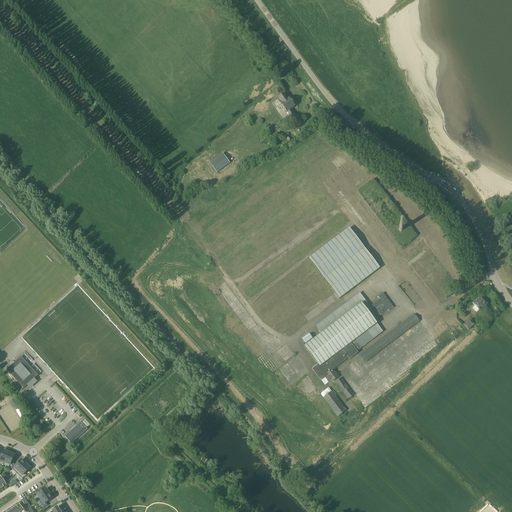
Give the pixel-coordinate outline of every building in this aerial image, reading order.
[(288,99),(284,94),(278,98),(282,103),(281,104),(286,112),(287,112),(289,115),(287,116),(288,118),(289,117),(291,121),(297,117),(291,109),(295,106),(289,99),(288,99)] [(219,174),(230,163),(224,157),(215,165),(213,163),(211,166),(219,174)] [(402,247),(417,236),(373,179),(357,191),(402,247)] [(340,299),(379,268),(349,228),(309,259),(340,299)] [(349,359),(358,353),(357,351),(383,332),(367,311),(371,308),(359,293),(315,326),(321,334),(304,347),(318,365),(312,369),(321,381),(324,378),(329,384),(332,381),(332,382),(339,377),(333,370),(349,358),(349,359)] [(480,311),(488,303),(481,295),(473,303),(480,311)] [(365,363),(420,321),(414,314),(359,356),(365,363)] [(474,325),(470,319),(463,325),(468,331),(474,325)] [(305,344),(312,339),(309,334),(302,339),(305,344)] [(6,370),(18,383),(23,389),(38,375),(24,361),(15,369),(12,365),(6,370)] [(347,366),(356,379),(361,376),(352,363),(347,366)] [(354,395),(341,378),(334,384),(336,387),(338,386),(343,392),(340,395),(346,402),(354,395)] [(352,392),(359,388),(355,382),(349,387),(352,392)] [(332,392),(329,388),(321,394),(338,417),(346,411),(348,413),(339,420),(344,427),(358,416),(351,406),(347,408),(345,407),(344,408),(335,396),(336,395),(333,391),(332,392)] [(15,409),(20,406),(17,402),(16,403),(14,399),(10,402),(15,409)] [(80,436),(87,429),(81,422),(73,429),(80,436)] [(73,429),(65,436),(72,444),(72,443),(80,436),(73,429)] [(0,461),(5,464),(5,463),(9,453),(4,450),(1,458),(0,457),(0,461)] [(10,465),(12,466),(14,464),(11,463),(15,455),(9,453),(5,463),(10,465)] [(16,466),(14,464),(12,466),(11,468),(17,474),(26,464),(22,460),(16,466)] [(30,468),(26,464),(17,474),(22,479),(26,476),(24,474),(30,468)] [(36,493),(41,500),(50,494),(46,489),(39,493),(38,491),(36,493)] [(53,499),(50,494),(41,500),(45,507),(48,506),(46,503),(53,499)]
